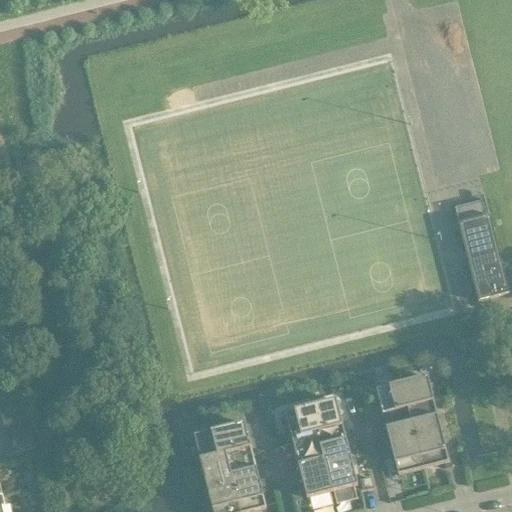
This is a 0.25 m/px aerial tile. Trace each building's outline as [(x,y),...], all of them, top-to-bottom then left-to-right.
[(509,295),(504,276),(501,263),(485,201),(478,203),(454,209),(478,303),(509,295)] [(437,418),(427,378),(376,391),(386,431),(412,425),(437,418)] [(0,394),(0,406),(23,401),(20,389),(0,394)] [(23,401),(0,406),(0,411),(2,419),(26,413),(23,401)] [(346,441),(336,401),(285,414),(295,454),(320,448),(346,441)] [(26,413),(2,419),(5,430),(29,424),(26,413)] [(442,439),(437,418),(412,425),(423,471),(449,465),(444,446),(446,445),(444,438),(442,439)] [(29,424),(5,430),(8,443),(32,437),(29,424)] [(245,424),(194,437),(204,477),(228,471),(255,464),(245,424)] [(423,471),(412,425),(386,431),(391,450),(388,450),(390,458),(393,457),(398,477),(423,471)] [(35,449),(32,437),(8,443),(11,455),(35,449)] [(357,487),(352,466),(354,465),(353,458),(350,459),(346,441),(320,448),(332,494),(357,487)] [(332,494),(320,448),(295,454),(299,472),(297,472),(299,480),(301,479),(306,500),(332,494)] [(259,482),(255,464),(228,471),(239,511),(259,511),(266,510),(261,489),(263,489),(261,481),(259,482)] [(239,511),(228,471),(204,477),(207,489),(201,491),(201,492),(203,492),(204,499),(209,497),(212,511),(239,511)] [(34,472),(25,474),(29,489),(37,487),(34,472)] [(37,487),(29,489),(32,503),(41,501),(37,487)]
